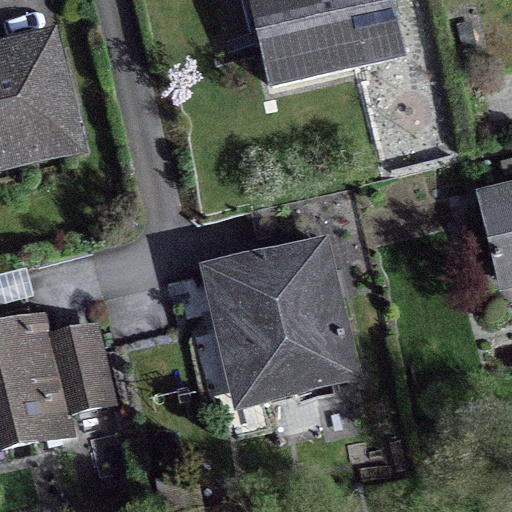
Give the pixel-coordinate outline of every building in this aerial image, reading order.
[(406,62),(391,0),(247,0),(269,93),(406,62)] [(471,20),(456,23),(463,57),(478,54),(471,20)] [(0,175),(85,155),(55,28),(0,41),(0,175)] [(511,160),(499,163),(504,187),(475,194),(498,294),(511,290),(511,160)] [(262,405),(362,381),(342,296),(349,295),(342,266),(335,268),(328,238),(198,269),(213,330),(204,332),(220,399),(229,397),(238,436),(267,429),(262,405)] [(0,457),(75,440),(70,418),(50,335),(46,315),(0,325),(0,457)] [(99,324),(50,335),(70,418),(118,407),(99,324)] [(118,511),(116,499),(60,509),(60,511),(118,511)]
